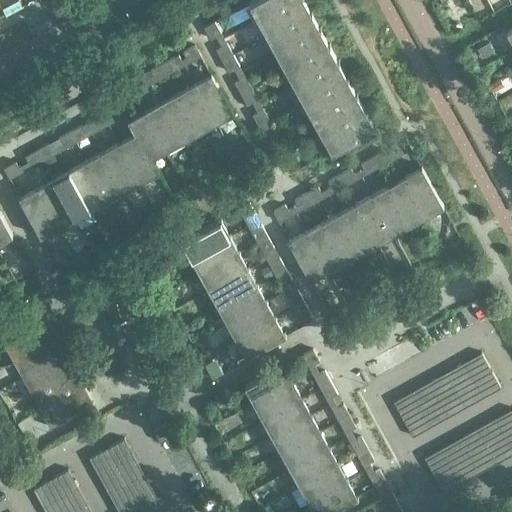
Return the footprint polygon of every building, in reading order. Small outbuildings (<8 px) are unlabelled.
[(261,17),(292,0),(251,0),(250,1),(250,2),(252,1),(261,17)] [(270,34),(310,11),(303,0),(292,0),(261,17),(270,34)] [(6,15),(23,6),(20,1),(3,10),(6,15)] [(279,50),(319,28),(310,11),(270,34),(279,50)] [(221,33),(215,21),(204,27),(211,38),(221,33)] [(288,67),(328,44),(319,28),(279,50),(288,67)] [(233,54),(227,42),(216,48),(223,60),(233,54)] [(297,83),(338,61),(328,44),(288,67),(297,83)] [(201,55),(195,45),(184,51),(189,62),(201,55)] [(240,65),(233,54),(223,60),(229,71),(240,65)] [(180,67),(177,62),(174,57),(162,63),(168,74),(180,67)] [(306,100),(347,77),(338,61),(297,83),(306,100)] [(168,74),(162,63),(151,69),(157,80),(159,79),(168,74)] [(234,112),(212,72),(210,73),(211,75),(195,84),(215,120),(231,111),(232,113),(234,112)] [(172,81),(168,74),(159,79),(163,86),(172,81)] [(147,85),(144,80),(141,75),(130,81),(135,92),(146,86),(147,85)] [(252,87),(245,75),(235,81),(241,93),(252,87)] [(316,116),(356,94),(347,77),(306,100),(316,116)] [(135,92),(130,81),(118,88),(124,98),(135,92)] [(215,120),(195,84),(179,93),(199,129),(215,120)] [(149,96),(148,93),(146,86),(135,92),(139,98),(140,101),(149,96)] [(258,98),(252,87),(241,93),(247,104),(258,98)] [(139,98),(135,92),(124,98),(130,103),(139,98)] [(199,129),(179,93),(162,102),(182,138),(199,129)] [(325,133),(365,110),(356,94),(316,116),(325,133)] [(182,138),(162,102),(146,111),(166,147),(182,138)] [(120,117),(116,108),(115,107),(103,113),(109,123),(120,117)] [(270,120),(263,108),(253,114),(259,126),(270,120)] [(332,151),(376,127),(376,125),(374,126),(365,110),(325,133),(334,149),(332,150),(332,151)] [(166,147),(146,111),(130,120),(129,118),(128,119),(135,132),(136,134),(149,157),(150,156),(166,147)] [(109,123),(103,113),(92,119),(97,130),(109,123)] [(276,131),(270,120),(259,126),(266,137),(276,131)] [(88,135),(85,130),(82,125),(70,131),(76,142),(88,135)] [(76,142),(70,131),(59,138),(64,148),(76,142)] [(149,157),(136,134),(120,143),(140,179),(156,170),(157,172),(158,171),(151,158),(150,156),(149,157)] [(411,148),(406,138),(394,144),(400,155),(411,148)] [(288,153),(282,141),(271,147),(277,158),(288,153)] [(55,153),(52,148),(49,143),(37,149),(43,160),(55,153)] [(140,179),(120,143),(103,152),(123,188),(140,179)] [(307,156),(301,145),(288,153),(294,163),(307,156)] [(43,160),(37,149),(26,156),(31,166),(43,160)] [(390,160),(387,155),(384,150),(372,156),(378,167),(390,160)] [(123,188),(103,152),(87,161),(107,197),(123,188)] [(294,163),(288,153),(277,158),(284,170),(294,164),(294,163)] [(378,167),(372,156),(361,162),(367,173),(378,167)] [(22,172),(19,166),(16,161),(4,168),(10,178),(22,172)] [(107,197),(87,161),(70,170),(90,206),(107,197)] [(444,205),(422,165),(421,166),(422,168),(405,177),(426,213),(442,204),(443,206),(444,205)] [(357,178),(354,173),(351,168),(340,174),(345,185),(357,178)] [(90,206),(70,170),(54,179),(74,215),(90,206)] [(345,185),(340,174),(328,181),(334,191),(345,185)] [(426,213),(405,177),(389,186),(409,222),(426,213)] [(74,215),(54,179),(37,188),(57,225),(74,215)] [(324,197),(321,191),(318,186),(307,192),(312,203),(324,197)] [(409,222),(389,186),(373,195),(393,231),(409,222)] [(57,225),(37,188),(21,197),(20,195),(19,196),(41,236),(42,235),(41,233),(57,225)] [(312,203),(307,192),(295,199),(301,209),(312,203)] [(393,231),(373,195),(356,204),(376,240),(393,231)] [(256,214),(250,202),(239,208),(246,220),(256,214)] [(291,215),(288,209),(285,204),(274,211),(279,221),(291,215)] [(376,240),(356,204),(340,213),(360,250),(376,240)] [(13,234),(0,211),(0,239),(11,233),(11,235),(13,234)] [(360,250),(340,213),(323,222),(343,259),(360,250)] [(193,256),(229,236),(221,220),(222,219),(222,217),(182,240),(182,241),(184,240),(193,256)] [(343,259),(323,222),(307,231),(327,268),(343,259)] [(268,235),(262,224),(251,230),(258,241),(268,235)] [(327,268),(307,231),(291,240),(290,238),(288,239),(310,279),(312,278),(311,277),(327,268)] [(274,247),(268,235),(258,241),(264,253),(274,247)] [(202,272),(239,252),(229,236),(193,256),(202,272)] [(211,289),(248,269),(239,252),(202,272),(211,289)] [(286,268),(280,257),(269,263),(276,274),(286,268)] [(293,280),(286,268),(276,274),(282,286),(293,280)] [(220,305),(257,285),(248,269),(211,289),(220,305)] [(229,322),(266,302),(257,285),(220,305),(229,322)] [(304,301),(298,290),(287,295),(294,307),(304,301)] [(311,313),(304,301),(294,307),(300,318),(311,313)] [(0,331),(6,343),(47,321),(38,304),(39,303),(39,302),(0,323),(0,331)] [(239,338),(275,318),(266,302),(229,322),(239,338)] [(300,318),(294,307),(290,309),(296,321),(300,318)] [(246,356),(286,334),(286,333),(284,334),(275,318),(239,338),(247,354),(246,355),(246,356)] [(15,359),(56,337),(47,321),(6,343),(15,359)] [(25,376),(65,353),(56,337),(15,359),(25,376)] [(320,360),(313,349),(303,354),(309,366),(320,360)] [(393,401),(413,435),(502,386),(483,351),(393,401)] [(63,397),(54,381),(74,370),(65,353),(25,376),(43,409),(63,397)] [(256,402),(293,382),(284,366),(285,365),(285,363),(245,385),(246,387),(247,386),(256,402)] [(92,403),(83,386),(74,370),(54,381),(63,397),(43,409),(52,425),(50,426),(51,427),(94,403),(94,402),(92,403)] [(331,382),(325,370),(315,376),(321,387),(331,382)] [(265,418),(302,398),(293,382),(256,402),(265,418)] [(338,393),(331,382),(321,387),(322,389),(326,397),(327,399),(338,393)] [(326,397),(322,389),(314,393),(319,402),(326,397)] [(274,435),(311,415),(302,398),(265,418),(274,435)] [(350,415),(343,403),(333,409),(339,420),(350,415)] [(180,431),(166,407),(147,417),(160,442),(177,433),(178,432),(180,431)] [(217,418),(221,429),(254,418),(251,407),(217,418)] [(511,408),(424,457),(443,492),(511,453),(511,408)] [(283,451),(320,431),(311,415),(274,435),(283,451)] [(356,426),(350,415),(339,420),(345,431),(345,432),(356,426)] [(345,431),(339,420),(334,423),(340,434),(345,431)] [(293,468),(329,448),(320,431),(283,451),(293,468)] [(368,447),(361,436),(351,442),(357,453),(368,447)] [(119,511),(156,511),(163,508),(124,438),(89,457),(119,511)] [(374,459),(368,447),(357,453),(364,465),(374,459)] [(302,484),(338,464),(329,448),(293,468),(302,484)] [(311,501),(347,480),(338,464),(302,484),(311,501)] [(46,511),(92,511),(68,468),(33,488),(46,511)] [(386,481),(380,469),(369,475),(376,486),(386,481)] [(330,511),(358,497),(358,496),(356,497),(347,480),(311,501),(317,511),(330,511)] [(401,511),(403,511),(396,498),(392,492),(360,509),(361,511),(401,511)]
